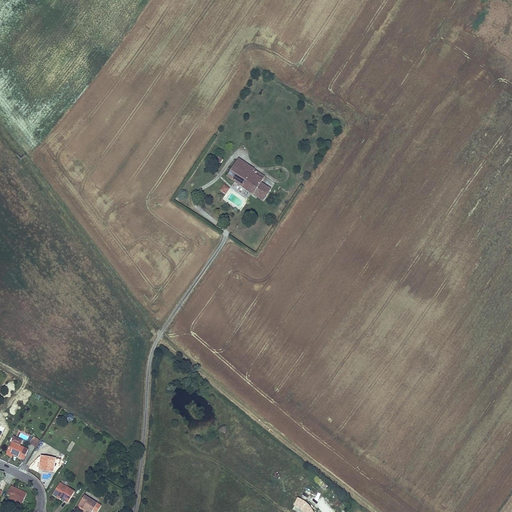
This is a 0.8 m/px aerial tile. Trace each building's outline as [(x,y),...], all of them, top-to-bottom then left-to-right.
[(213,166),(217,169),(223,160),(219,157),(213,166)] [(227,177),(243,187),(254,169),(238,159),(227,177)] [(271,189),(261,183),(265,176),(254,169),(243,187),(263,200),(271,189)] [(223,184),(219,190),(225,194),(229,188),(223,184)] [(283,201),(289,193),(280,187),(274,195),(283,201)] [(14,437),(12,442),(20,446),(22,441),(14,437)] [(41,441),(34,437),(30,444),(36,448),(41,441)] [(28,450),(20,446),(12,442),(7,452),(13,455),(20,458),(21,457),(24,458),(28,450)] [(53,472),(54,465),(55,459),(41,456),(39,469),(53,472)] [(60,483),(54,493),(61,497),(60,498),(68,503),(74,492),(60,483)] [(27,494),(20,490),(19,492),(14,489),(15,488),(11,486),(7,495),(10,496),(9,499),(22,505),(27,494)] [(78,506),(83,508),(88,511),(87,511),(92,511),(93,511),(98,503),(85,495),(78,506)] [(304,502),(297,498),(290,510),(293,511),(297,511),(300,509),(302,511),(312,511),(309,507),(304,502)] [(97,511),(102,506),(98,503),(93,511),(95,511),(97,511)]
